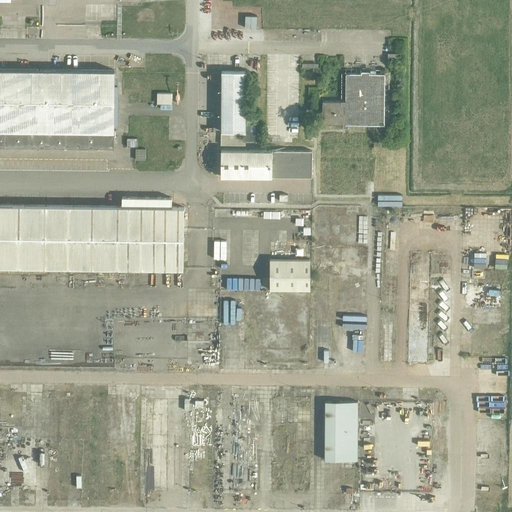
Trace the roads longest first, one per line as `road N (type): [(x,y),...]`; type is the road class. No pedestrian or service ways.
road 1 (unknown): [(458,379),(454,248),(446,234),(412,240),(401,260),(405,379)]
road 2 (unknown): [(0,375),(317,378)]
road 3 (unknown): [(0,178),(197,179)]
road 4 (unknown): [(0,147),(197,147)]
road 5 (unknown): [(46,39),(195,40)]
road 6 (unknown): [(316,511),(317,378)]
road 7 (unknown): [(458,379),(461,511)]
road 8 (unknown): [(415,379),(413,511)]
